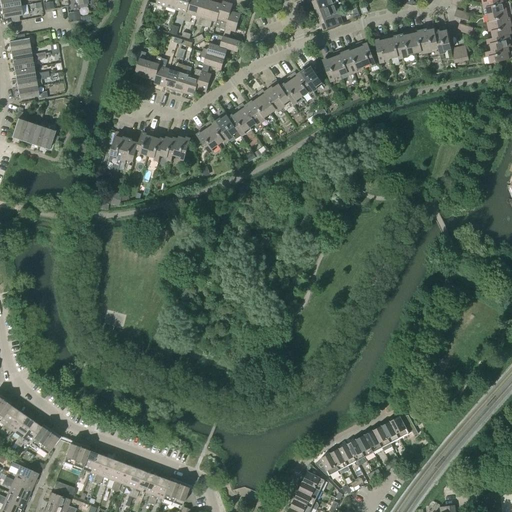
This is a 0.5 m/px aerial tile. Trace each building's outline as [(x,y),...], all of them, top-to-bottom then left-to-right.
[(18,0),(0,0),(0,5),(1,10),(20,7),(18,0)] [(176,10),(179,0),(168,0),(166,7),(176,10)] [(186,13),(190,0),(179,0),(176,10),(186,13)] [(197,16),(201,0),(190,0),(186,13),(184,20),(190,22),(192,15),(197,16)] [(204,27),(212,1),(207,0),(201,0),(197,16),(201,17),(198,25),(204,27)] [(318,10),(336,4),(334,0),(315,0),(308,3),(307,3),(309,8),(316,5),(318,10)] [(481,4),(480,4),(483,16),(487,15),(506,11),(511,10),(509,2),(506,3),(505,0),(498,0),(485,3),(481,4)] [(217,19),(222,4),(212,1),(204,27),(210,28),(213,21),(217,22),(217,19)] [(225,30),(231,11),(233,4),(223,1),(222,4),(217,19),(222,21),(220,28),(225,30)] [(339,14),(336,4),(318,10),(320,15),(313,18),(314,23),(339,14)] [(22,16),(20,7),(1,10),(2,20),(11,18),(12,23),(19,22),(18,17),(22,16)] [(454,16),(460,19),(468,21),(470,14),(456,10),(454,16)] [(506,11),(487,15),(489,22),(486,23),(487,28),(490,27),(509,23),(511,22),(510,18),(511,17),(511,13),(511,10),(506,11)] [(80,11),(69,12),(70,21),(80,20),(80,11)] [(241,14),(231,11),(225,30),(223,36),(229,38),(231,31),(235,32),(241,14)] [(343,23),(339,14),(314,23),(316,28),(324,25),(326,30),(343,23)] [(490,27),(487,28),(488,33),(491,32),(492,38),(508,35),(509,35),(511,33),(511,26),(511,27),(511,22),(509,23),(490,27)] [(457,30),(462,32),(471,34),(473,27),(459,23),(457,30)] [(426,29),(422,30),(426,51),(427,54),(432,53),(431,50),(438,48),(435,34),(435,32),(433,24),(425,26),(426,29)] [(439,31),(435,32),(435,34),(438,48),(439,55),(444,54),(444,51),(451,50),(451,49),(446,26),(438,27),(439,31)] [(417,28),(409,29),(414,53),(421,52),(422,55),(427,54),(426,51),(422,30),(417,31),(417,28)] [(402,34),(398,35),(398,37),(402,56),(403,59),(408,58),(407,55),(414,53),(409,29),(402,31),(402,34)] [(393,33),(386,35),(391,59),(398,57),(398,60),(403,59),(402,56),(398,37),(398,35),(394,36),(393,33)] [(9,42),(10,52),(30,49),(28,39),(24,39),(23,35),(16,36),(17,41),(9,42)] [(223,36),(219,35),(218,39),(222,40),(220,46),(220,47),(227,49),(238,52),(241,42),(236,41),(229,38),(223,36)] [(379,39),(374,40),(380,65),(384,63),(384,60),(391,59),(386,35),(378,36),(379,39)] [(492,38),(485,40),(486,44),(490,44),(491,51),(506,48),(508,47),(511,46),(511,38),(510,39),(509,35),(508,35),(492,38)] [(362,42),(355,45),(356,49),(363,67),(370,64),(372,68),(376,66),(368,43),(363,45),(362,42)] [(224,59),(227,49),(220,47),(220,46),(210,43),(208,50),(203,48),(202,52),(224,59)] [(349,50),(345,52),(345,53),(352,71),(353,74),(358,73),(357,69),(363,67),(356,49),(355,45),(348,47),(349,50)] [(465,46),(458,47),(461,61),(468,60),(465,46)] [(177,57),(184,59),(186,49),(180,47),(177,57)] [(461,61),(458,47),(451,49),(451,50),(454,63),(461,61)] [(491,51),(484,52),(485,57),(488,56),(490,64),(511,58),(511,51),(509,52),(508,47),(506,48),(491,51)] [(31,55),(30,49),(10,52),(12,62),(34,58),(35,61),(40,60),(39,54),(31,55)] [(339,50),(332,53),(334,57),(341,76),(348,73),(349,76),(353,74),(352,71),(345,53),(345,52),(340,53),(339,50)] [(145,77),(149,63),(144,61),(146,52),(142,51),(135,74),(145,77)] [(224,59),(202,52),(201,56),(206,57),(204,64),(209,66),(217,68),(221,69),(224,59)] [(326,59),(322,60),(323,63),(327,74),(331,83),(335,81),(334,78),(341,76),(334,57),(332,53),(325,56),(326,59)] [(155,81),(162,58),(162,57),(157,56),(154,64),(149,63),(145,77),(155,81)] [(32,61),(35,61),(34,58),(12,62),(14,71),(33,68),(32,61)] [(164,86),(170,69),(165,67),(168,60),(162,58),(155,81),(154,83),(164,86)] [(174,90),(182,64),(176,63),(174,70),(170,69),(164,86),(174,90)] [(304,70),(300,73),(312,90),(314,93),(318,90),(316,87),(322,83),(319,78),(313,69),(309,63),(302,67),(304,70)] [(323,63),(318,65),(324,76),(327,74),(323,63)] [(184,93),(190,75),(186,74),(188,66),(182,64),(174,90),(184,93)] [(207,73),(209,66),(204,64),(202,70),(196,89),(206,92),(212,74),(207,73)] [(318,65),(313,69),(319,78),(324,76),(318,65)] [(34,74),(33,68),(14,71),(15,81),(38,77),(38,80),(43,79),(42,73),(34,74)] [(196,89),(202,70),(196,69),(194,76),(190,75),(184,93),(194,96),(196,89)] [(295,73),(289,77),(302,97),(308,93),(310,96),(314,93),(312,90),(300,73),(297,75),(295,73)] [(35,80),(38,80),(38,77),(15,81),(17,91),(37,87),(35,80)] [(284,84),(281,86),(281,88),(290,100),(290,101),(294,107),(298,104),(296,101),(302,97),(289,77),(282,81),(284,84)] [(272,87),(268,90),(280,107),(282,110),(286,107),(284,104),(290,101),(290,100),(281,88),(281,86),(277,80),(270,85),(272,87)] [(38,93),(37,87),(17,91),(19,100),(38,97),(38,99),(47,98),(46,92),(38,93)] [(263,90),(256,94),(270,114),(276,110),(278,113),(282,110),(280,107),(268,90),(265,92),(263,90)] [(252,101),(248,104),(260,121),(262,124),(266,121),(264,118),(270,114),(256,94),(250,99),(252,101)] [(243,103),(236,108),(250,128),(256,124),(258,127),(262,124),(260,121),(248,104),(245,106),(243,103)] [(232,115),(228,117),(229,119),(240,135),(241,136),(242,137),(251,130),(250,128),(236,108),(230,112),(232,115)] [(20,141),(26,123),(20,120),(22,113),(17,111),(14,119),(17,120),(10,138),(20,141)] [(219,119),(216,121),(227,139),(229,141),(229,142),(231,143),(241,136),(240,135),(229,119),(228,117),(224,111),(217,116),(219,119)] [(36,123),(39,124),(41,119),(35,117),(33,125),(26,123),(20,141),(29,144),(36,123)] [(210,121),(204,125),(218,145),(223,141),(225,144),(229,142),(229,141),(227,139),(216,121),(212,124),(210,121)] [(38,147),(44,129),(38,127),(39,124),(36,123),(29,144),(38,147)] [(200,132),(196,135),(210,155),(214,152),(212,149),(218,145),(204,125),(198,130),(200,132)] [(54,132),(44,129),(38,147),(48,151),(50,143),(55,144),(57,137),(53,135),(54,132)] [(136,152),(135,155),(140,157),(141,154),(147,156),(154,132),(147,130),(146,134),(141,132),(140,138),(136,152)] [(124,133),(117,131),(110,154),(117,157),(116,160),(121,161),(127,140),(128,138),(123,137),(124,133)] [(162,135),(154,132),(147,156),(154,158),(153,161),(158,163),(160,155),(165,140),(165,139),(161,138),(162,135)] [(165,140),(160,155),(167,157),(167,160),(171,161),(173,155),(177,140),(178,139),(174,137),(175,134),(167,132),(165,139),(165,140)] [(177,140),(173,155),(180,157),(180,159),(184,161),(191,139),(187,137),(188,134),(180,132),(178,139),(177,140)] [(132,139),(128,138),(127,140),(121,161),(126,163),(127,160),(133,162),(135,155),(136,152),(140,138),(133,136),(132,139)] [(122,195),(112,192),(109,202),(119,205),(122,195)] [(0,420),(10,406),(0,399),(0,420)] [(0,433),(1,435),(17,411),(10,406),(0,420),(0,423),(3,425),(0,430),(0,433)] [(14,433),(25,417),(17,411),(1,435),(4,437),(9,429),(14,433)] [(400,416),(389,422),(398,439),(413,431),(415,435),(419,433),(410,415),(400,416)] [(17,446),(33,422),(25,417),(14,433),(19,436),(14,443),(17,446)] [(30,444),(41,427),(33,422),(17,446),(20,448),(25,440),(30,444)] [(398,439),(389,422),(380,427),(389,444),(398,439)] [(57,439),(41,427),(30,444),(46,455),(57,439)] [(389,444),(380,427),(372,431),(381,448),(383,452),(391,447),(389,444)] [(381,448),(372,431),(364,436),(373,453),(381,448)] [(373,453),(364,436),(355,440),(364,457),(373,453)] [(364,457),(355,440),(347,445),(356,462),(364,457)] [(81,469),(88,451),(70,444),(71,442),(70,441),(69,446),(63,462),(81,469)] [(356,462),(347,445),(338,449),(347,466),(356,462)] [(347,466),(338,449),(330,454),(339,471),(347,466)] [(90,473),(97,454),(88,451),(81,469),(78,477),(81,479),(84,471),(90,473)] [(96,484),(106,458),(97,454),(90,473),(96,475),(92,483),(96,484)] [(339,471),(330,454),(320,459),(315,464),(328,477),(339,471)] [(108,479),(115,461),(106,458),(96,484),(100,486),(103,477),(108,479)] [(114,491),(124,464),(115,461),(108,479),(114,481),(110,490),(114,491)] [(18,470),(16,476),(33,483),(37,474),(12,463),(10,467),(18,470)] [(126,486),(133,468),(124,464),(114,491),(117,492),(121,484),(126,486)] [(307,472),(302,482),(320,491),(326,479),(313,467),(307,472)] [(132,498),(142,471),(133,468),(126,486),(132,488),(129,496),(132,498)] [(144,493),(151,475),(142,471),(132,498),(136,499),(139,491),(144,493)] [(150,504),(160,478),(151,475),(144,493),(150,495),(147,503),(150,504)] [(30,492),(33,483),(16,476),(13,481),(5,477),(4,480),(30,492)] [(162,499),(169,481),(160,478),(150,504),(154,506),(157,497),(162,499)] [(26,501),(30,492),(4,480),(2,484),(10,488),(8,493),(26,501)] [(188,488),(169,481),(162,499),(181,506),(188,488)] [(53,489),(64,493),(67,487),(55,482),(53,489)] [(316,499),(320,491),(302,482),(298,491),(316,499)] [(65,493),(72,496),(75,489),(67,486),(65,493)] [(314,502),(316,499),(298,491),(294,499),(312,508),(316,510),(318,506),(317,503),(314,502)] [(0,499),(22,510),(26,501),(8,493),(6,499),(0,496),(0,499)] [(52,493),(48,503),(72,511),(75,511),(76,509),(68,506),(70,500),(52,493)] [(3,511),(20,511),(22,510),(0,499),(0,503),(3,505),(0,511),(3,511)] [(298,511),(309,511),(312,508),(294,499),(290,508),(298,511)] [(121,501),(116,511),(124,511),(127,504),(121,501)] [(72,511),(48,503),(45,511),(46,511),(72,511)]
